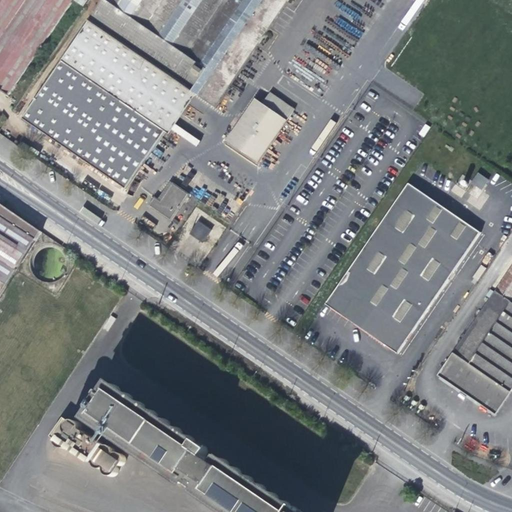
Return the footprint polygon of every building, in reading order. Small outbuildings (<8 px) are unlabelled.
[(0,0),(0,93),(4,96),(71,0),(73,0),(83,6),(87,0),(0,0)] [(121,189),(189,91),(211,106),(233,73),(284,0),(102,0),(89,20),(21,120),(47,138),(121,189)] [(269,91),(262,102),(286,118),(294,107),(269,91)] [(258,159),(286,118),(262,102),(255,96),(226,137),(258,159)] [(186,131),(183,135),(195,144),(198,141),(186,131)] [(229,222),(242,201),(185,163),(169,189),(160,202),(153,198),(148,206),(169,220),(187,194),(229,222)] [(477,172),(471,183),(483,190),(489,179),(477,172)] [(397,355),(479,236),(407,186),(324,305),(356,327),(397,355)] [(0,202),(0,294),(18,267),(41,231),(0,202)] [(202,242),(211,230),(198,222),(190,233),(202,242)] [(494,415),(511,389),(511,267),(436,376),(453,387),(494,415)] [(111,304),(120,289),(106,280),(96,295),(111,304)] [(303,511),(104,373),(95,387),(93,396),(101,402),(99,403),(98,406),(98,409),(99,411),(97,411),(94,412),(92,414),(91,416),(91,419),(92,422),(94,424),(94,425),(85,419),(78,429),(69,443),(123,481),(145,449),(145,450),(145,453),(146,456),(148,458),(151,459),(153,459),(156,458),(157,457),(158,458),(157,460),(157,463),(158,465),(160,467),(163,468),(166,469),(168,468),(170,466),(171,467),(171,469),(171,472),(172,475),(174,477),(176,478),(179,478),(182,477),(183,475),(184,476),(183,478),(183,481),(184,483),(186,485),(189,487),(192,487),(194,486),(196,484),(200,487),(199,489),(199,492),(200,495),(202,497),(205,498),(208,498),(210,497),(212,495),(213,496),(212,498),(212,501),(213,504),(215,506),(217,507),(220,507),(223,506),(225,504),(224,506),(224,509),(225,511),(303,511)] [(57,436),(68,444),(69,443),(78,429),(67,421),(57,436)]
